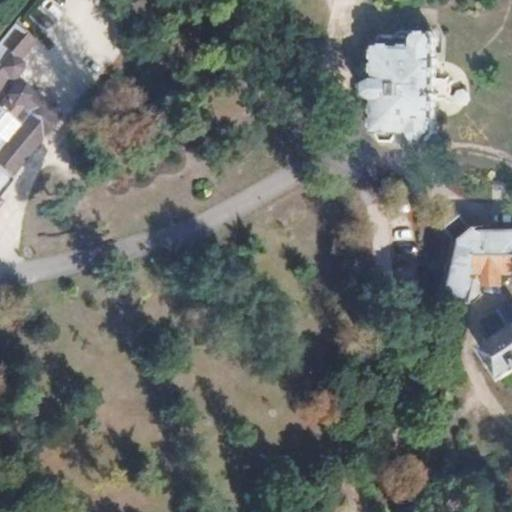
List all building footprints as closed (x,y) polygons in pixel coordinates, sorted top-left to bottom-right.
[(0,191),(9,180),(5,178),(57,116),(18,84),(0,105),(0,92),(12,78),(15,80),(21,72),(21,66),(20,64),(17,62),(33,43),(12,26),(0,41),(0,191)] [(430,113),(432,57),(429,55),(429,38),(423,29),(395,28),(390,32),(372,32),(372,53),(367,56),(366,70),(360,78),(360,91),(365,98),(364,128),(368,128),(372,136),(385,137),(388,133),(401,133),(406,137),(418,137),(423,130),(427,129),(427,114),(430,113)] [(511,224),(476,224),(471,223),(460,210),(437,227),(449,240),(435,300),(460,305),(469,265),(473,249),(511,250),(511,224)] [(511,266),(511,250),(473,249),(469,265),(483,266),(482,277),(501,279),(501,266),(511,266)] [(511,376),(511,316),(500,324),(507,335),(482,352),(502,383),(511,376)]
